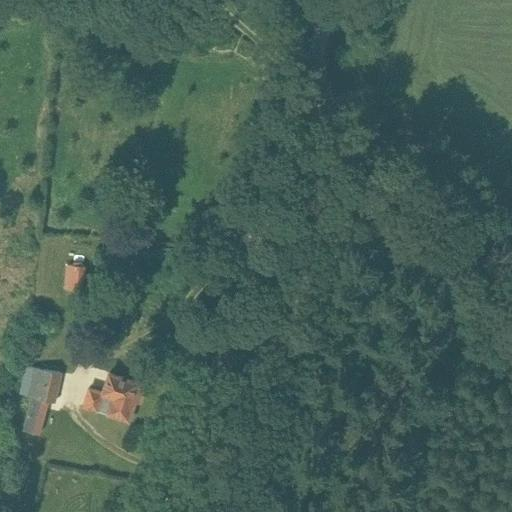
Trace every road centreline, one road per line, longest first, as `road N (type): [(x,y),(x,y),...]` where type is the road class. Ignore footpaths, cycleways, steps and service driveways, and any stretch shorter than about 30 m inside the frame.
road 1 (unclassified): [(172,511),(303,77)]
road 2 (unclassified): [(511,272),(303,77)]
